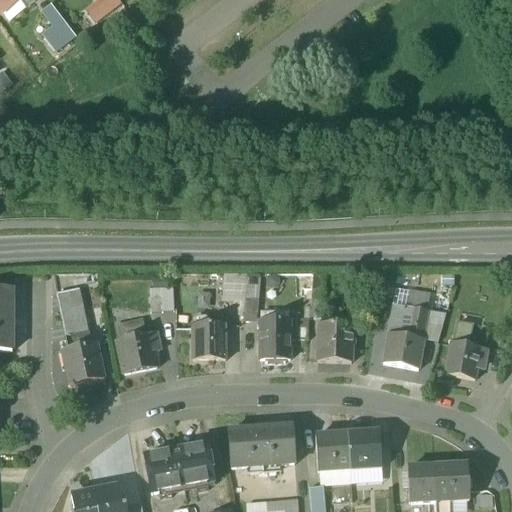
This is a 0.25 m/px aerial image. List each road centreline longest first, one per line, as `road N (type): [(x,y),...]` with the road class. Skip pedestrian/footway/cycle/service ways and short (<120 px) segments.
road 1 (secondary): [(511,251),(0,253)]
road 2 (residential): [(67,472),(114,431),(256,398),(364,404),(463,427),(507,463),(511,483)]
road 3 (residential): [(67,472),(39,413),(33,286)]
